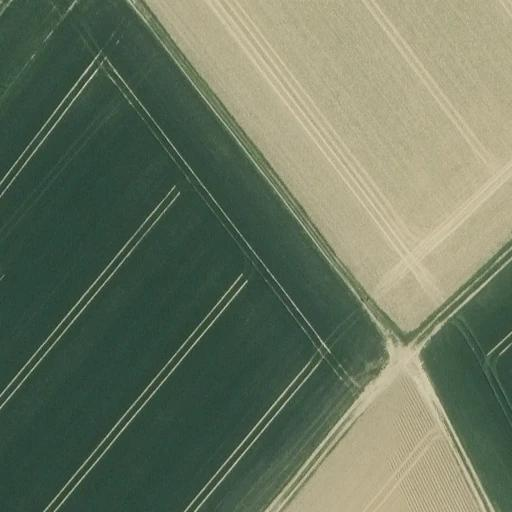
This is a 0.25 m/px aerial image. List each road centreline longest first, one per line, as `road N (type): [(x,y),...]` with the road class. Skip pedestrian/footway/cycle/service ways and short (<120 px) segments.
road 1 (track): [(130,0),(404,359),(480,511)]
road 2 (track): [(511,251),(404,359),(273,511)]
